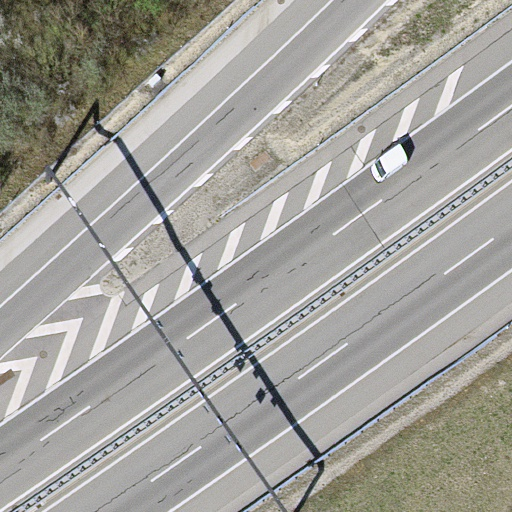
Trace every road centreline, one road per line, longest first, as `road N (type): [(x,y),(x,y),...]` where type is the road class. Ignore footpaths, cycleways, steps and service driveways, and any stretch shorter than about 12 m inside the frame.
road 1 (motorway): [(511,100),(0,467)]
road 2 (motorway): [(103,511),(511,223)]
road 3 (motorway): [(342,0),(138,199),(0,311)]
